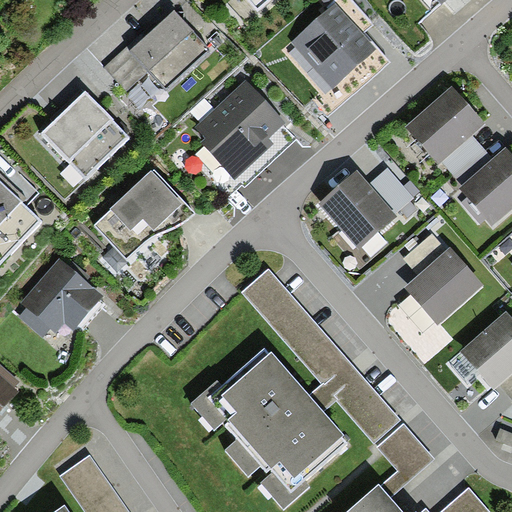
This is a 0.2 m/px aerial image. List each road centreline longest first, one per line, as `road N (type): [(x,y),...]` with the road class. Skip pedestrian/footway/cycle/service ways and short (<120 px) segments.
road 1 (residential): [(511,480),(472,455),(263,217)]
road 2 (residential): [(263,217),(458,43)]
road 3 (residential): [(263,217),(84,393)]
road 4 (residential): [(0,109),(121,0)]
road 5 (residential): [(164,511),(84,393)]
road 6 (residential): [(84,393),(0,500)]
